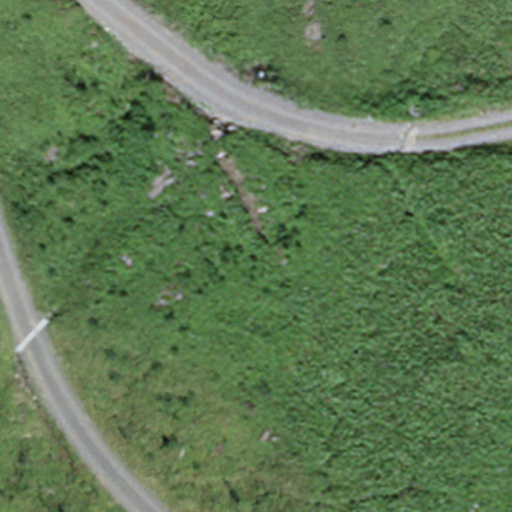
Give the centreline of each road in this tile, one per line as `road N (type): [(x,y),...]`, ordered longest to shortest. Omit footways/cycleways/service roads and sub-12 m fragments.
road 1 (track): [(101,0),(236,100),(330,135),(454,143),(511,131)]
road 2 (track): [(143,511),(48,417),(0,274)]
